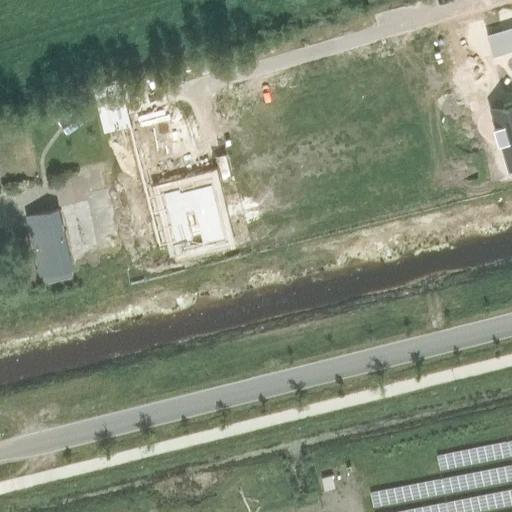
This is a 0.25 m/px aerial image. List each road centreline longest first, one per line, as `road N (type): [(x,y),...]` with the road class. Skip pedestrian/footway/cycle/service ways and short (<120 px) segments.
road 1 (tertiary): [(511,328),(0,456)]
road 2 (residential): [(509,0),(195,91)]
